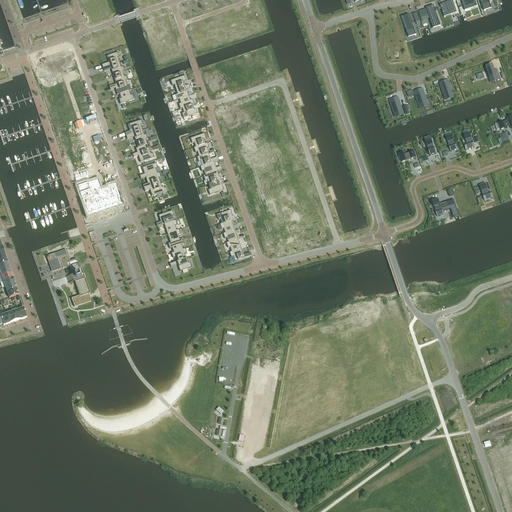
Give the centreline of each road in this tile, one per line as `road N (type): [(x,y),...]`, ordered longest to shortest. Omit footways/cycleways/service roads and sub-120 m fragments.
road 1 (residential): [(452,375),(241,470),(222,455)]
road 2 (residential): [(207,105),(281,81),(338,246)]
road 3 (tertiary): [(314,28),(384,234)]
road 4 (residential): [(369,10),(381,75),(417,79),(511,36)]
road 5 (residential): [(133,212),(72,36)]
road 6 (residential): [(511,161),(421,178),(412,190),(419,218),(384,234)]
road 7 (residential): [(261,266),(207,105)]
road 8 (tertiary): [(452,375),(501,511)]
road 9 (residential): [(2,234),(33,324),(7,332)]
